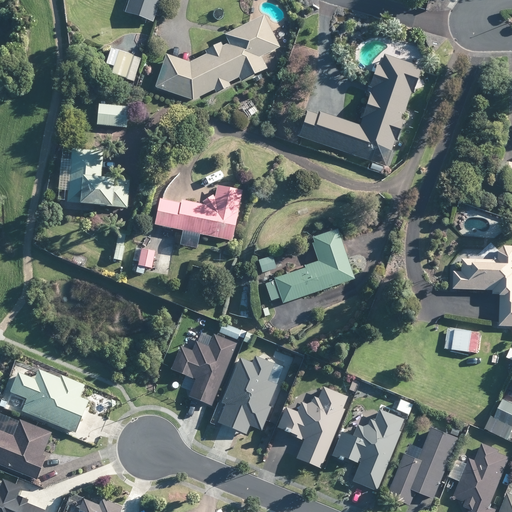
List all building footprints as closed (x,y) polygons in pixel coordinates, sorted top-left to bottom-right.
[(130,0),(127,11),(155,19),(160,0),(130,0)] [(263,57),(282,47),(266,15),(248,24),(236,30),(227,34),(231,42),(224,46),(223,42),(207,50),(209,54),(192,62),(169,54),(158,87),(196,99),(214,90),(216,89),(218,93),(232,85),(231,82),(241,77),(243,81),(265,70),(269,68),(263,57)] [(136,54),(133,53),(131,52),(128,61),(134,62),(136,54)] [(425,67),(420,66),(386,54),(383,66),(378,64),(377,68),(378,68),(377,72),(373,82),(371,82),(370,86),(374,88),(373,93),(371,92),(369,96),(372,97),(365,115),(363,115),(362,118),(364,119),(362,125),(357,124),(354,123),(342,119),(321,112),(320,115),(308,110),(307,113),(306,114),(309,115),(303,132),(300,131),(299,136),(374,161),(372,169),(382,172),(385,165),(388,167),(397,140),(399,140),(404,127),(406,120),(404,119),(407,111),(408,108),(413,92),(416,93),(425,67)] [(260,111),(255,105),(249,110),(254,116),(260,111)] [(129,109),(99,106),(97,126),(127,129),(129,109)] [(102,159),(103,152),(74,149),(69,202),(89,204),(129,207),(131,180),(123,179),(123,181),(118,181),(119,179),(103,177),(103,173),(104,160),(102,159)] [(511,162),(505,162),(501,161),(499,181),(511,182),(511,162)] [(233,189),(227,187),(219,186),(219,190),(217,198),(215,195),(212,197),(205,202),(206,204),(195,202),(188,201),(184,200),(184,203),(163,199),(158,224),(162,225),(171,227),(174,228),(200,233),(229,239),(234,240),(244,191),(235,189),(233,189)] [(349,256),(343,239),(340,229),(338,230),(313,238),(315,244),(321,261),(307,266),(308,268),(303,269),(300,270),(277,278),(278,281),(268,284),(274,300),(283,297),(285,303),(303,297),(307,296),(309,295),(313,294),(319,291),(323,290),(357,278),(355,272),(349,256)] [(120,231),(115,259),(123,261),(126,245),(125,245),(127,232),(120,231)] [(511,245),(508,245),(501,251),(501,253),(501,260),(466,259),(465,272),(457,271),(457,273),(456,289),(496,290),(496,294),(503,294),(502,322),(502,326),(511,326),(511,245)] [(156,251),(142,249),(136,247),(134,260),(141,261),(140,265),(144,266),(154,267),(156,251)] [(87,260),(75,255),(71,264),(83,269),(87,260)] [(267,258),(271,271),(279,268),(275,255),(267,258)] [(458,329),(455,349),(479,353),(480,349),(487,351),(490,338),(481,337),(482,333),(458,329)] [(212,405),(238,343),(216,334),(211,346),(198,341),(194,350),(183,346),(174,369),(197,379),(190,396),(196,398),(208,403),(212,405)] [(252,343),(249,353),(255,355),(259,346),(252,343)] [(276,364),(258,357),(257,356),(254,363),(242,358),(223,403),(227,404),(220,422),(245,433),(248,434),(252,425),(262,430),(272,407),(269,406),(278,384),(277,384),(269,380),(275,365),(277,368),(280,369),(281,368),(283,368),(284,365),(283,363),(283,361),(280,360),(277,362),(276,364)] [(82,397),(87,385),(64,376),(63,379),(41,370),(37,379),(21,373),(13,392),(29,399),(24,411),(60,426),(59,430),(65,433),(67,428),(77,433),(86,410),(89,404),(90,400),(85,398),(82,397)] [(349,396),(346,395),(326,387),(325,388),(321,398),(317,397),(315,400),(313,396),(305,400),(307,403),(304,402),(299,412),(288,407),(280,427),(295,433),(293,435),(304,440),(304,438),(307,439),(299,458),(323,468),(347,409),(345,408),(349,396)] [(413,406),(401,400),(396,411),(408,416),(413,406)] [(497,418),(511,424),(511,402),(506,400),(497,418)] [(406,418),(402,417),(382,409),(381,412),(377,421),(373,419),(371,425),(366,427),(360,425),(355,436),(344,431),(334,456),(349,461),(352,463),(353,460),(355,461),(360,463),(361,461),(362,462),(355,479),(354,481),(373,488),(379,491),(403,431),(401,431),(406,418)] [(42,455),(50,434),(23,423),(17,438),(0,431),(0,465),(2,466),(2,465),(36,478),(36,476),(39,476),(46,457),(42,455)] [(453,433),(459,436),(462,429),(456,426),(454,430),(453,433)] [(462,438),(461,438),(435,427),(421,459),(408,453),(393,490),(391,495),(410,503),(414,505),(419,491),(437,499),(462,438)] [(492,504),(511,455),(500,450),(501,448),(484,441),(480,451),(477,458),(472,456),(462,481),(456,495),(468,500),(466,504),(470,506),(472,507),(470,511),(496,511),(499,507),(492,504)] [(0,511),(43,511),(44,510),(26,503),(27,499),(16,494),(19,486),(2,479),(0,484),(0,511)] [(511,511),(511,491),(510,491),(501,511),(511,511)] [(121,511),(124,506),(122,505),(104,498),(103,501),(101,505),(91,501),(89,500),(86,499),(80,511),(121,511)]
